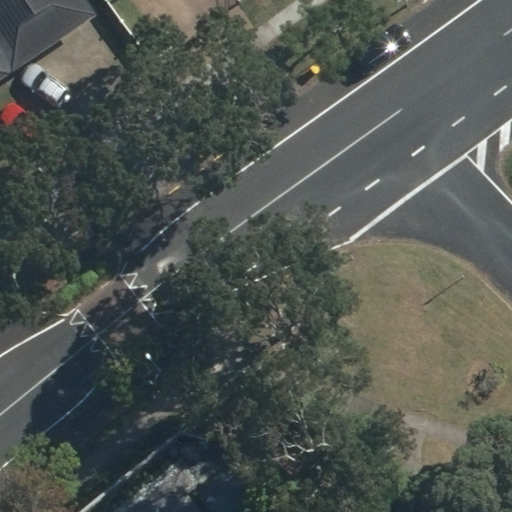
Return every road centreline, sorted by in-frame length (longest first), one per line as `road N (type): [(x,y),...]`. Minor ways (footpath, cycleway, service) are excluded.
road 1 (unclassified): [(380,127),(0,435)]
road 2 (residential): [(511,273),(380,127)]
road 3 (unclassified): [(511,22),(380,127)]
